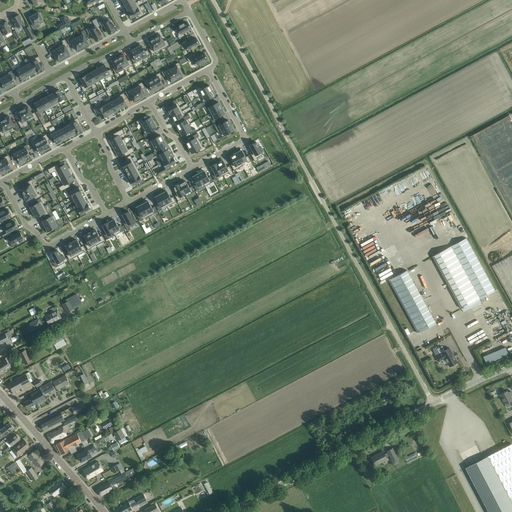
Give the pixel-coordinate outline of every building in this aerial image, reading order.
[(84,0),(87,5),(86,5),(88,8),(93,5),(92,2),(96,0),(84,0)] [(135,3),(126,8),(129,12),(140,6),(139,6),(137,2),(135,3)] [(140,6),(129,12),(132,18),(137,15),(139,17),(144,14),(140,6)] [(38,12),(36,13),(36,12),(33,14),(33,15),(29,17),(32,23),(29,24),(33,30),(40,26),(38,23),(43,20),(38,12)] [(24,24),(19,15),(12,18),(17,27),(21,25),(22,27),(25,26),(24,24)] [(63,22),(57,25),(59,30),(70,24),(65,16),(61,18),(63,22)] [(99,22),(102,27),(104,26),(108,33),(109,33),(110,34),(114,31),(114,30),(115,30),(113,27),(114,26),(112,22),(111,23),(108,18),(102,21),(102,20),(99,22)] [(12,31),(9,26),(6,21),(0,25),(2,29),(5,35),(12,31)] [(180,26),(175,29),(178,35),(177,35),(179,38),(184,35),(183,33),(190,28),(191,27),(188,23),(187,22),(184,24),(183,23),(179,25),(180,26)] [(89,28),(89,27),(86,29),(89,34),(91,33),(95,40),(96,40),(97,41),(101,38),(102,37),(100,34),(101,33),(99,29),(98,30),(95,25),(89,28)] [(35,37),(33,33),(29,26),(25,28),(31,40),(35,37)] [(76,36),(83,48),(88,46),(87,45),(88,44),(84,37),(87,35),(84,30),(81,31),(82,34),(77,36),(76,36)] [(154,37),(160,50),(169,45),(166,39),(163,41),(160,34),(159,35),(158,34),(154,36),(154,37)] [(78,51),(83,48),(76,36),(77,36),(76,35),(70,38),(70,37),(67,39),(70,44),(73,43),(77,51),(78,50),(78,51)] [(149,40),(148,41),(152,47),(149,49),(152,54),(160,50),(154,37),(153,38),(153,37),(148,39),(149,40)] [(186,39),(181,42),(182,45),(184,45),(187,50),(192,48),(192,49),(196,47),(196,46),(199,44),(198,43),(199,43),(197,38),(196,38),(195,38),(188,42),(186,39)] [(58,47),(64,59),(69,56),(68,55),(69,55),(65,47),(68,45),(64,39),(61,41),(63,43),(57,46),(58,47)] [(136,48),(142,59),(150,55),(147,50),(144,51),(141,45),(140,45),(136,47),(136,48)] [(51,47),(48,49),(51,55),(54,53),(58,61),(59,60),(59,61),(64,59),(58,47),(52,50),(51,47)] [(131,50),(131,51),(134,57),(131,58),(134,64),(142,59),(136,48),(135,48),(131,50)] [(194,53),(187,58),(189,61),(192,60),(195,66),(200,63),(200,64),(204,62),(204,61),(207,59),(207,58),(205,53),(204,54),(204,53),(196,57),(194,53)] [(118,57),(117,57),(124,69),(132,65),(129,59),(127,61),(123,54),(122,55),(122,54),(118,56),(118,57)] [(30,60),(36,71),(42,68),(39,63),(41,61),(38,56),(30,60)] [(113,60),(112,60),(115,67),(113,68),(115,74),(124,69),(117,57),(117,58),(116,57),(112,59),(113,60)] [(30,60),(26,63),(31,74),(36,71),(30,60)] [(171,69),(176,79),(177,78),(177,79),(181,77),(181,76),(182,76),(178,69),(181,68),(178,62),(175,64),(176,66),(171,69)] [(21,67),(27,76),(31,74),(26,63),(21,66),(21,67)] [(105,65),(99,68),(105,77),(104,78),(105,79),(113,74),(110,69),(108,70),(105,65)] [(232,65),(225,68),(229,77),(236,74),(232,65)] [(22,79),(27,76),(21,67),(17,69),(15,67),(12,69),(16,75),(19,74),(22,79)] [(170,67),(161,71),(164,77),(167,75),(170,82),(171,81),(172,82),(176,80),(176,79),(171,69),(170,67)] [(99,68),(95,70),(100,80),(104,78),(105,77),(99,68)] [(4,75),(10,86),(11,86),(15,84),(15,83),(12,77),(15,76),(12,70),(4,75)] [(100,80),(95,70),(90,73),(95,83),(100,80)] [(159,72),(151,77),(158,88),(162,86),(163,85),(160,79),(162,78),(159,72)] [(91,85),(95,83),(90,73),(85,75),(90,85),(91,85)] [(10,86),(4,75),(0,76),(0,83),(2,83),(5,89),(6,89),(10,86)] [(80,85),(84,92),(87,90),(86,89),(91,86),(91,85),(90,85),(85,75),(80,78),(83,84),(80,85)] [(236,76),(231,80),(235,86),(240,83),(236,76)] [(151,77),(144,81),(147,86),(149,85),(153,91),(157,89),(157,88),(158,88),(151,77)] [(142,82),(133,87),(140,99),(141,98),(141,99),(145,97),(145,96),(146,95),(142,89),(145,87),(142,82)] [(201,85),(195,88),(197,91),(199,90),(202,95),(212,90),(209,84),(202,88),(201,85)] [(133,87),(125,91),(128,97),(131,95),(134,102),(135,101),(136,102),(140,100),(139,99),(140,99),(133,87)] [(58,101),(59,101),(63,99),(65,101),(68,99),(65,94),(62,95),(59,90),(53,93),(54,93),(58,101)] [(212,90),(202,95),(205,100),(202,101),(204,104),(209,101),(208,99),(215,95),(212,90)] [(54,104),(55,106),(60,103),(59,101),(58,101),(54,93),(49,95),(54,104)] [(123,93),(115,97),(116,99),(121,108),(126,105),(124,100),(126,98),(123,93)] [(54,104),(49,95),(44,98),(49,106),(54,104)] [(45,110),(45,111),(50,108),(49,106),(44,98),(39,100),(45,110)] [(111,99),(106,102),(112,113),(116,110),(112,102),(112,101),(111,99)] [(112,101),(112,102),(116,110),(121,108),(116,99),(112,101)] [(172,105),(167,108),(169,113),(170,112),(180,107),(176,99),(170,102),(172,105)] [(40,113),(45,110),(39,100),(34,103),(38,110),(35,111),(38,117),(41,115),(40,113)] [(101,104),(101,105),(107,116),(107,115),(112,113),(106,102),(101,104)] [(210,103),(204,106),(206,109),(208,108),(211,113),(221,107),(218,102),(211,105),(210,103)] [(28,120),(27,120),(28,121),(34,118),(35,121),(38,119),(34,112),(32,113),(27,106),(26,106),(26,105),(21,108),(28,120)] [(101,105),(93,109),(96,114),(99,113),(102,118),(107,116),(101,105)] [(180,107),(170,112),(172,116),(182,111),(180,107)] [(221,107),(211,113),(214,118),(211,119),(213,122),(218,119),(217,116),(224,113),(221,107)] [(22,123),(27,120),(28,120),(21,108),(16,111),(17,111),(16,112),(20,120),(17,121),(21,128),(24,126),(22,123)] [(182,111),(172,116),(174,121),(184,115),(182,111)] [(183,120),(176,125),(179,130),(188,125),(190,123),(188,118),(190,117),(188,114),(182,118),(183,120)] [(19,128),(16,122),(13,124),(9,116),(8,116),(7,116),(2,118),(8,129),(9,129),(14,126),(16,129),(19,128)] [(78,117),(70,122),(76,133),(81,130),(78,124),(80,123),(81,123),(78,117)] [(142,118),(137,121),(138,124),(141,122),(143,127),(153,122),(150,117),(143,120),(142,118)] [(8,129),(2,118),(0,119),(0,127),(1,130),(0,130),(0,133),(2,137),(5,135),(4,134),(10,131),(9,129),(8,129)] [(220,120),(214,123),(216,126),(218,125),(221,130),(230,125),(227,119),(221,123),(220,120)] [(69,122),(65,124),(66,127),(66,126),(71,135),(75,133),(76,133),(70,122),(69,122)] [(153,122),(143,127),(146,132),(144,134),(145,136),(151,133),(149,131),(156,127),(153,122)] [(188,125),(179,130),(182,135),(189,131),(191,134),(196,131),(194,128),(191,130),(188,125)] [(230,125),(221,130),(223,135),(221,136),(223,139),(228,136),(227,134),(233,130),(230,125)] [(62,129),(61,129),(66,138),(71,135),(66,126),(66,127),(62,129)] [(60,127),(55,130),(61,140),(66,138),(61,129),(62,129),(60,127)] [(115,137),(109,140),(112,145),(122,140),(119,136),(124,133),(122,129),(113,134),(115,137)] [(55,130),(48,134),(50,139),(53,138),(56,143),(61,140),(55,130)] [(193,138),(186,143),(188,148),(200,142),(197,136),(199,136),(197,133),(192,136),(193,138)] [(46,134),(38,138),(45,150),(45,149),(49,147),(50,147),(47,141),(49,139),(46,134)] [(152,136),(146,139),(148,142),(150,140),(153,145),(163,140),(160,135),(153,138),(152,136)] [(38,138),(30,142),(33,148),(36,146),(39,152),(40,152),(44,150),(45,150),(38,138)] [(122,140),(112,145),(115,151),(126,145),(127,144),(124,139),(122,140)] [(163,140),(153,145),(156,150),(153,152),(155,155),(160,152),(159,149),(166,146),(163,140)] [(200,142),(188,148),(191,153),(199,149),(200,152),(206,149),(204,146),(203,146),(200,142)] [(257,142),(251,145),(254,152),(252,153),(255,159),(258,157),(256,155),(264,151),(262,147),(260,148),(257,142)] [(27,144),(19,149),(25,160),(26,160),(30,158),(31,157),(27,151),(30,150),(27,144)] [(126,145),(115,151),(118,156),(123,153),(125,156),(134,151),(132,147),(128,149),(126,145)] [(19,149),(11,153),(14,158),(17,157),(20,163),(21,163),(25,161),(25,160),(19,149)] [(167,149),(159,154),(162,158),(170,153),(167,149)] [(243,150),(237,153),(242,163),(248,160),(249,162),(252,160),(249,155),(246,156),(243,150)] [(237,153),(231,156),(235,163),(232,164),(235,170),(238,168),(236,166),(242,163),(237,153)] [(8,155),(0,158),(0,159),(1,161),(6,171),(7,170),(11,168),(8,162),(11,160),(8,155)] [(126,160),(121,163),(124,168),(134,162),(130,155),(124,158),(126,160)] [(165,167),(163,168),(164,171),(170,168),(168,166),(175,162),(172,157),(171,157),(163,161),(166,166),(165,167)] [(224,160),(218,164),(223,173),(229,170),(230,172),(233,171),(230,165),(227,167),(224,160)] [(257,168),(259,172),(271,166),(268,161),(257,168)] [(134,162),(124,168),(126,172),(136,166),(134,162)] [(57,164),(49,169),(51,173),(55,170),(58,175),(68,169),(65,164),(59,167),(57,164)] [(218,164),(212,167),(216,173),(213,174),(216,180),(219,178),(217,176),(223,173),(218,164)] [(136,166),(126,172),(129,176),(139,170),(136,166)] [(68,169),(58,175),(61,180),(71,175),(68,169)] [(139,170),(129,176),(131,180),(141,174),(139,170)] [(205,171),(199,174),(204,183),(210,180),(211,183),(214,181),(211,175),(208,177),(205,171)] [(131,180),(130,180),(133,185),(138,182),(139,185),(145,182),(141,174),(131,180)] [(199,174),(194,177),(197,183),(194,185),(197,190),(200,189),(199,186),(204,183),(199,174)] [(63,184),(58,187),(60,191),(69,186),(68,183),(73,180),(71,175),(61,180),(63,184)] [(22,195),(35,188),(32,183),(33,182),(32,179),(26,182),(28,185),(20,189),(20,190),(22,195)] [(186,181),(180,184),(186,194),(191,191),(192,193),(195,191),(192,186),(189,187),(186,181)] [(180,184),(175,187),(178,194),(175,195),(178,201),(181,199),(180,197),(186,194),(180,184)] [(69,188),(63,191),(65,194),(69,192),(72,197),(79,192),(80,192),(77,187),(71,190),(69,188)] [(38,194),(35,188),(22,195),(25,200),(26,199),(26,200),(34,196),(35,199),(41,196),(39,193),(38,194)] [(167,191),(162,194),(167,204),(173,201),(174,203),(177,202),(174,196),(171,198),(167,191)] [(79,192),(72,197),(74,200),(81,196),(79,192)] [(162,194),(156,197),(159,204),(157,205),(160,211),(163,209),(161,207),(167,204),(162,194)] [(81,196),(74,200),(76,205),(84,200),(81,196)] [(32,212),(33,212),(44,206),(40,198),(34,201),(36,204),(30,207),(30,208),(32,212)] [(84,200),(76,205),(78,208),(86,204),(84,200)] [(149,201),(143,204),(148,214),(154,211),(155,213),(158,212),(155,206),(152,208),(149,201)] [(80,213),(77,215),(79,218),(84,215),(82,212),(89,209),(87,204),(86,204),(78,208),(80,213)] [(143,204),(137,208),(141,214),(138,215),(141,221),(144,219),(143,217),(148,214),(143,204)] [(46,215),(47,215),(48,214),(44,206),(33,212),(33,213),(35,216),(35,217),(41,214),(43,217),(46,215)] [(0,224),(5,222),(3,219),(11,215),(10,214),(11,214),(9,210),(8,210),(7,209),(4,211),(4,210),(0,212),(0,213),(0,224)] [(48,214),(47,215),(48,217),(42,221),(42,222),(44,226),(45,226),(55,220),(55,221),(56,220),(52,212),(48,214)] [(129,212),(123,215),(127,222),(124,223),(127,229),(130,227),(129,225),(137,221),(134,216),(133,217),(129,212)] [(58,225),(55,221),(55,220),(45,226),(47,230),(48,231),(54,228),(55,231),(61,228),(59,225),(58,225)] [(115,220),(109,223),(114,232),(120,229),(121,232),(124,230),(121,224),(118,226),(115,220)] [(10,231),(17,227),(17,226),(15,221),(14,222),(14,221),(11,223),(10,222),(6,224),(7,225),(3,227),(6,233),(2,235),(3,238),(11,234),(10,231)] [(109,223),(104,226),(107,232),(104,234),(107,239),(110,238),(109,235),(114,232),(109,223)] [(96,230),(90,233),(95,243),(101,239),(102,242),(105,240),(102,235),(99,236),(96,230)] [(20,232),(9,238),(12,243),(10,244),(12,247),(17,244),(16,241),(23,237),(24,236),(21,232),(20,232)] [(90,233),(84,236),(88,242),(85,244),(88,249),(91,248),(90,246),(95,243),(90,233)] [(467,237),(451,246),(480,299),(496,290),(467,237)] [(77,240),(71,243),(76,253),(82,250),(83,252),(86,250),(83,245),(80,246),(77,240)] [(71,243),(66,246),(69,253),(66,254),(69,260),(72,258),(71,256),(76,253),(71,243)] [(480,299),(451,246),(433,256),(460,305),(462,309),(464,312),(482,302),(480,299)] [(58,250),(52,254),(55,260),(53,262),(56,267),(59,266),(57,264),(65,259),(63,255),(61,256),(58,250)] [(499,257),(499,256),(499,255),(499,254),(498,253),(497,253),(496,252),(495,252),(494,251),(492,252),(490,253),(489,255),(489,256),(489,258),(490,260),(492,261),(494,261),(495,261),(496,261),(497,260),(498,259),(499,258),(499,257)] [(511,301),(511,254),(492,266),(511,301)] [(407,270),(389,280),(418,333),(436,323),(407,270)] [(63,303),(62,304),(66,312),(77,307),(80,305),(82,304),(77,294),(66,299),(67,301),(63,303)] [(60,317),(57,311),(55,307),(50,309),(51,312),(45,316),(49,324),(61,318),(60,317)] [(33,331),(42,326),(38,318),(29,323),(33,331)] [(6,333),(0,335),(0,343),(5,341),(9,339),(7,334),(6,333)] [(62,335),(52,341),(57,350),(67,344),(62,335)] [(438,361),(442,359),(444,364),(447,362),(449,366),(451,366),(452,366),(453,366),(454,365),(455,365),(456,364),(455,363),(457,362),(449,348),(445,351),(442,346),(437,349),(440,354),(435,356),(438,361)] [(507,347),(484,356),(487,364),(510,355),(507,347)] [(31,360),(27,354),(25,350),(16,355),(19,359),(21,358),(24,364),(31,360)] [(0,373),(11,367),(8,362),(5,358),(0,361),(0,373)] [(30,383),(25,374),(8,383),(13,392),(30,383)] [(65,375),(53,382),(57,389),(69,383),(65,375)] [(32,394),(37,403),(46,398),(43,392),(44,391),(45,393),(54,389),(50,382),(39,387),(40,389),(32,394)] [(511,400),(511,402),(511,392),(511,391),(508,392),(507,391),(500,394),(505,404),(511,400)] [(37,403),(32,394),(30,395),(31,398),(24,402),(28,408),(37,403)] [(79,404),(71,408),(75,414),(83,410),(79,404)] [(58,423),(64,419),(61,414),(59,415),(56,417),(55,416),(41,424),(44,430),(48,428),(58,423)] [(71,417),(63,421),(65,426),(73,421),(71,417)] [(104,429),(112,424),(109,418),(108,419),(107,417),(101,421),(102,422),(101,423),(99,424),(102,429),(104,428),(104,429)] [(9,422),(0,429),(0,438),(0,439),(11,430),(12,431),(15,428),(12,424),(11,425),(9,422)] [(52,444),(56,441),(66,435),(61,426),(46,434),(52,444)] [(123,428),(114,432),(117,440),(127,435),(123,428)] [(82,432),(81,431),(56,444),(61,454),(69,450),(68,449),(86,440),(86,439),(89,437),(91,436),(87,429),(82,432)] [(12,446),(20,439),(19,439),(20,439),(15,434),(8,440),(5,438),(0,442),(0,446),(7,440),(12,446)] [(18,455),(25,449),(29,446),(24,440),(10,451),(13,456),(16,454),(18,455)] [(117,442),(111,445),(114,450),(120,447),(117,442)] [(93,444),(83,449),(84,451),(77,454),(81,462),(91,456),(90,452),(96,449),(93,444)] [(138,448),(141,453),(149,448),(147,444),(138,448)] [(511,444),(489,455),(511,499),(511,444)] [(399,462),(397,458),(398,458),(393,448),(386,451),(387,453),(384,454),(383,451),(371,458),(375,465),(387,459),(386,457),(389,456),(392,461),(393,461),(395,464),(399,462)] [(39,466),(40,466),(44,462),(34,451),(29,455),(39,466)] [(413,454),(405,458),(408,462),(414,459),(415,458),(413,454)] [(511,511),(511,499),(489,455),(466,467),(489,511),(511,511)] [(27,470),(21,461),(19,459),(15,461),(24,473),(27,470)] [(88,479),(103,470),(98,461),(83,470),(88,479)] [(8,470),(9,469),(14,475),(20,470),(15,462),(8,467),(7,466),(6,468),(8,470)] [(116,464),(111,467),(114,473),(119,470),(116,464)] [(38,478),(36,475),(32,468),(28,471),(34,480),(38,478)] [(113,489),(111,486),(133,474),(130,469),(125,472),(124,473),(121,474),(112,480),(111,479),(108,481),(96,488),(100,496),(113,489)] [(55,496),(62,490),(66,487),(61,480),(46,491),(47,493),(49,492),(50,493),(52,491),(55,496)] [(207,482),(204,484),(209,494),(213,492),(207,482)] [(189,493),(186,495),(178,500),(180,503),(191,496),(189,493)] [(126,511),(147,501),(146,500),(147,500),(143,494),(114,509),(115,511),(126,511)] [(47,504),(52,511),(53,511),(56,510),(50,502),(47,504)]
